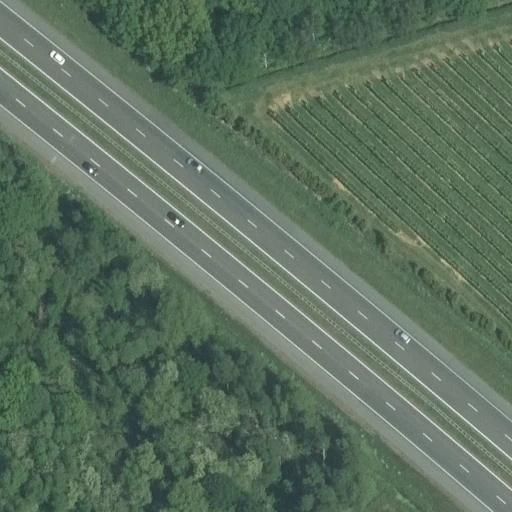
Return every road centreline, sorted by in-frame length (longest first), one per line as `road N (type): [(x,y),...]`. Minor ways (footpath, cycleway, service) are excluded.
road 1 (motorway): [(0,89),(510,511)]
road 2 (motorway): [(511,442),(0,24)]
road 3 (track): [(511,0),(229,93)]
